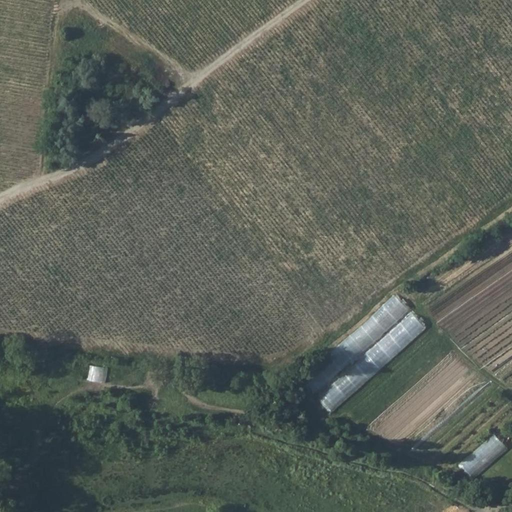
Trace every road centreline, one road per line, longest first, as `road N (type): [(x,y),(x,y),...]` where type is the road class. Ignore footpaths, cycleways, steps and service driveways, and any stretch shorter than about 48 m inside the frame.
road 1 (track): [(0,198),(153,114),(304,0)]
road 2 (track): [(70,0),(195,80)]
